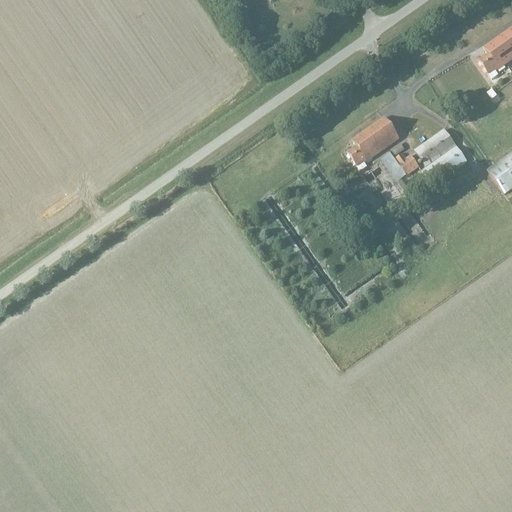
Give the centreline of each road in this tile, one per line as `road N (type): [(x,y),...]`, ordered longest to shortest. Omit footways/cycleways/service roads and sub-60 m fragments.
road 1 (unclassified): [(0,293),(418,0)]
road 2 (unknown): [(511,24),(405,96),(364,37)]
